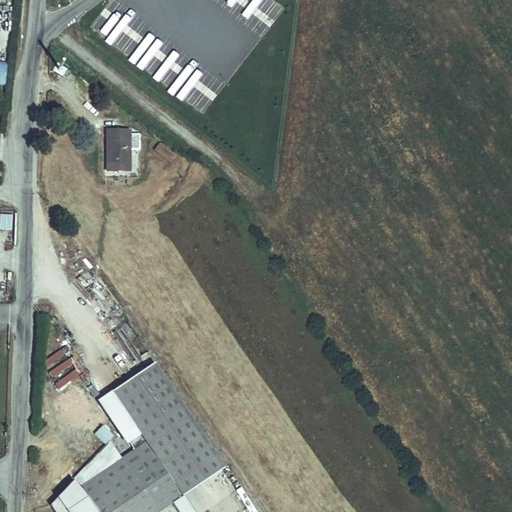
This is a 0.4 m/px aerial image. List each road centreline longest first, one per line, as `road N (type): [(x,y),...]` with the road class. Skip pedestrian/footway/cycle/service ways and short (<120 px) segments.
road 1 (unclassified): [(37,0),(20,511)]
road 2 (unknown): [(0,258),(25,267),(124,361)]
